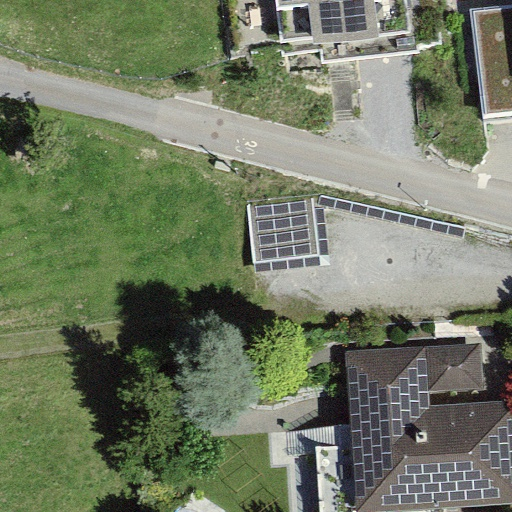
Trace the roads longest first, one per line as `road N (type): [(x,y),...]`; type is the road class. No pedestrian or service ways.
road 1 (residential): [(511,207),(0,84)]
road 2 (track): [(0,350),(309,308)]
